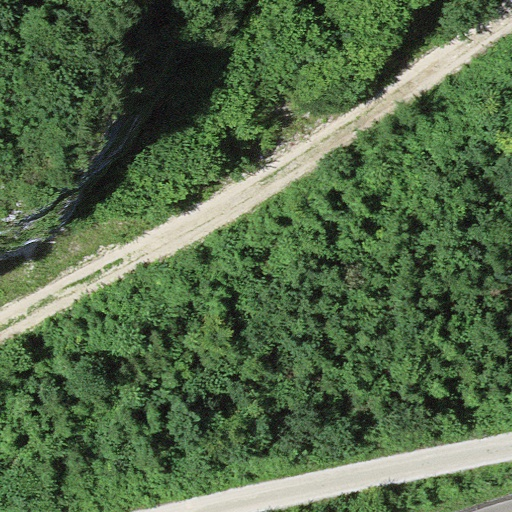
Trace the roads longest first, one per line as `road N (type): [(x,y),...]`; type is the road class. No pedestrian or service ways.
road 1 (track): [(511,19),(191,223),(0,321)]
road 2 (track): [(159,511),(240,487),(511,435)]
